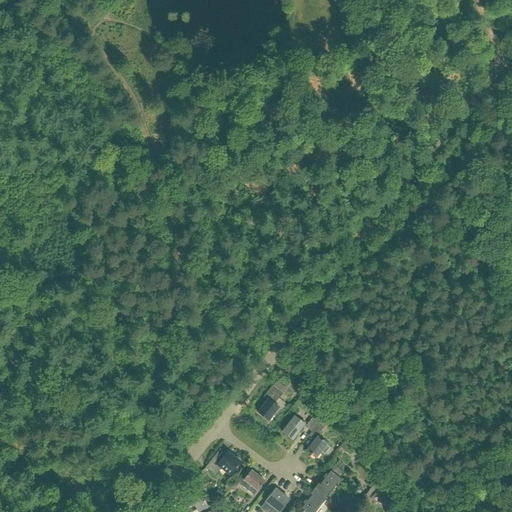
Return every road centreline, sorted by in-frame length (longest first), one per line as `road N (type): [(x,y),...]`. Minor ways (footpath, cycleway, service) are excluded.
road 1 (track): [(67,14),(128,97),(172,233),(175,299),(133,511)]
road 2 (unclassified): [(216,426),(511,50)]
